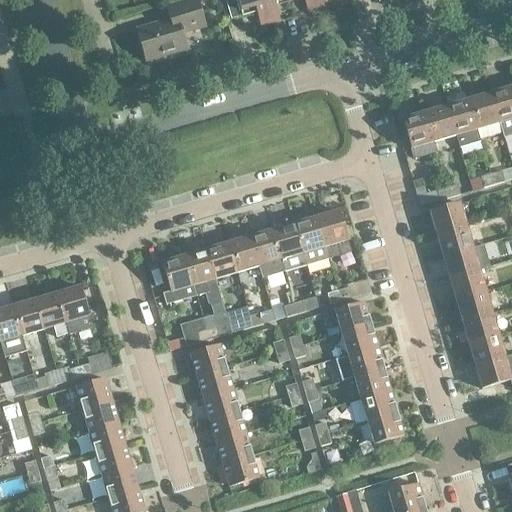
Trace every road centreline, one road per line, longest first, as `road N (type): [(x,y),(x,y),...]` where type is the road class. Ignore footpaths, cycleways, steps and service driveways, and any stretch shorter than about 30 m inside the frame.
road 1 (residential): [(476,511),(371,165)]
road 2 (residential): [(195,511),(116,236)]
road 3 (residential): [(85,149),(342,71)]
road 4 (residential): [(116,236),(371,165)]
road 5 (residential): [(342,71),(511,21)]
road 6 (residential): [(85,149),(41,0)]
road 7 (residential): [(0,268),(116,236)]
